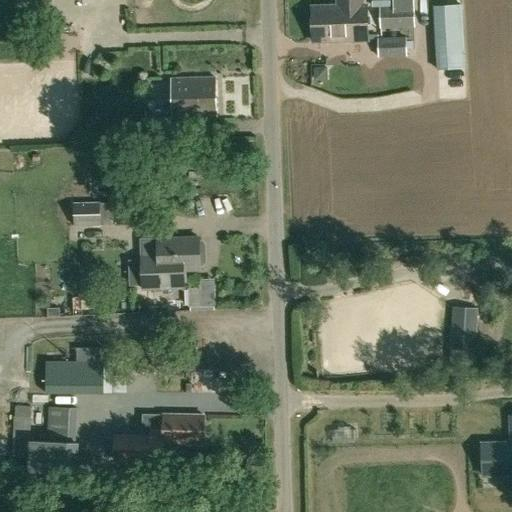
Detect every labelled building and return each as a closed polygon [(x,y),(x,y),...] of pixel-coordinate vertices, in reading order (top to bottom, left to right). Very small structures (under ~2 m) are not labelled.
[(363,5),(362,0),(338,0),(338,6),(313,6),(314,24),(367,22),(367,5),(363,5)] [(391,7),(381,8),(381,28),(414,28),(414,7),(413,0),(392,0),(393,7),(391,7)] [(438,70),(464,69),(461,5),(435,6),(438,70)] [(314,42),(368,40),(367,22),(314,24),(314,42)] [(379,56),(407,56),(407,38),(379,38),(379,56)] [(324,66),(312,67),(312,80),(325,80),(324,66)] [(172,119),(216,118),(215,78),(171,79),(172,119)] [(143,143),(170,141),(168,119),(143,120),(143,143)] [(115,224),(141,223),(140,174),(113,175),(115,224)] [(74,203),(74,226),(100,225),(99,203),(74,203)] [(157,238),(141,239),(142,256),(143,289),(184,287),(183,270),(200,270),(200,265),(203,265),(205,261),(205,245),(202,241),(199,241),(199,237),(157,238)] [(188,306),(200,306),(200,288),(188,288),(188,306)] [(75,305),(82,309),(88,300),(81,296),(75,305)] [(476,368),(479,308),(452,307),(448,365),(476,368)] [(60,308),(48,308),(48,316),(60,316),(60,308)] [(45,393),(104,392),(104,350),(90,350),(90,360),(46,361),(45,393)] [(187,360),(176,351),(169,360),(181,369),(187,360)] [(137,390),(133,375),(123,377),(119,361),(109,364),(117,395),(137,390)] [(12,457),(29,458),(31,406),(14,406),(12,457)] [(30,458),(30,472),(77,473),(78,444),(75,444),(76,408),(49,407),(48,442),(30,442),(30,458)] [(203,444),(204,415),(163,414),(163,429),(151,429),(151,435),(115,434),(114,459),(162,461),(163,443),(203,444)] [(511,443),(482,443),(482,451),(483,475),(511,474),(511,416),(511,443)]
